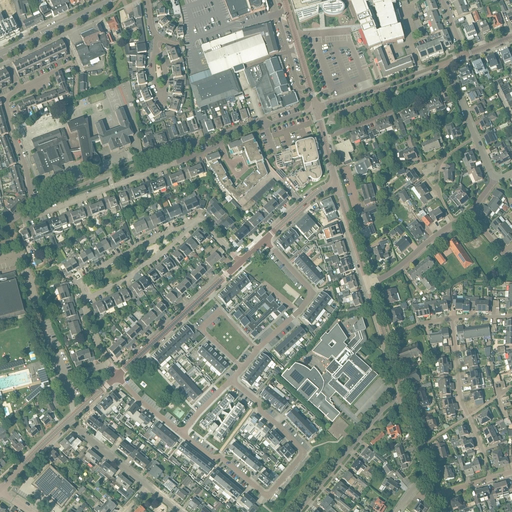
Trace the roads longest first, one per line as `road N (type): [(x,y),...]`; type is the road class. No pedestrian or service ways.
road 1 (residential): [(231,380),(304,452),(267,497),(181,434)]
road 2 (residential): [(176,162),(46,206),(10,106),(16,87)]
road 3 (unclassified): [(114,376),(239,261)]
road 4 (residential): [(489,476),(460,398),(451,317)]
road 5 (residential): [(296,511),(403,393)]
road 6 (residential): [(192,223),(79,280),(83,300)]
road 7 (unclassified): [(324,136),(456,81)]
road 8 (residential): [(257,349),(219,310),(200,328),(242,367)]
road 9 (residential): [(83,300),(133,273),(192,223)]
road 10 (tertiary): [(2,52),(111,0)]
